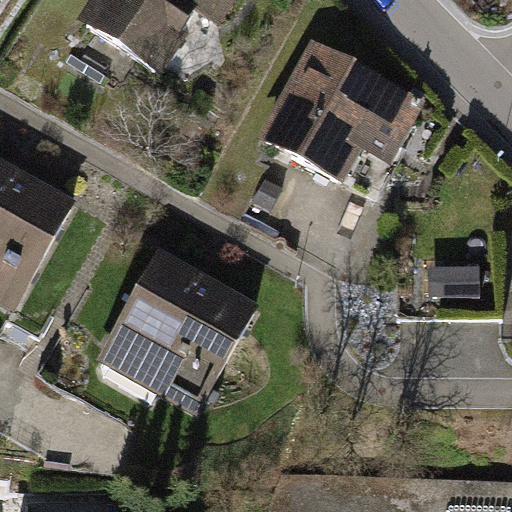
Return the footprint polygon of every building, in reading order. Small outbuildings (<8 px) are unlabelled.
[(236,0),(122,0),(103,38),(195,86),(240,2),(236,0)] [(310,53),(250,144),(339,203),(399,112),(310,53)] [(0,190),(0,311),(39,331),(88,234),(0,190)] [(152,256),(98,354),(191,405),(245,306),(152,256)] [(483,268),(432,268),(432,301),(483,301),(483,268)] [(511,485),(265,476),(264,503),(263,511),(503,511),(504,501),(511,501),(511,485)] [(263,511),(264,503),(160,500),(159,511),(263,511)] [(511,511),(511,501),(504,501),(503,511),(511,511)]
